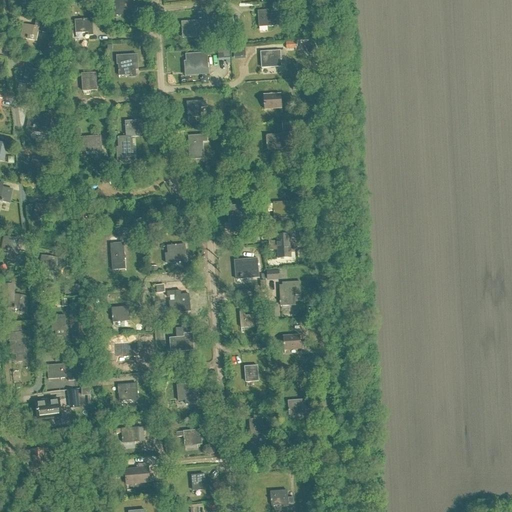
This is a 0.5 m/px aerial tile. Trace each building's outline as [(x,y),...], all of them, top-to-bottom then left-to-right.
[(112,0),(113,10),(111,10),(112,15),(113,15),(113,17),(134,16),(132,0),(112,0)] [(282,11),(281,3),(272,3),(272,12),(282,11)] [(45,7),(44,18),(54,19),(55,8),(45,7)] [(267,12),(258,12),(259,29),(279,27),(278,15),(267,15),(267,12)] [(93,36),(92,20),(74,21),(75,34),(88,33),(88,36),(93,36)] [(46,24),(46,23),(36,21),(34,27),(23,25),(21,38),(36,41),(38,29),(39,29),(39,33),(48,35),(46,24)] [(207,21),(182,23),(182,37),(199,36),(199,37),(208,36),(207,21)] [(18,40),(21,30),(12,27),(9,38),(18,40)] [(261,68),(281,67),(280,52),(273,52),(273,56),(265,57),(265,53),(260,53),(261,68)] [(136,77),(135,70),(138,70),(137,55),(117,56),(117,65),(118,65),(119,76),(131,76),(131,78),(136,77)] [(185,72),(202,71),(201,62),(207,61),(207,56),(193,57),(193,62),(184,62),(185,72)] [(26,69),(24,82),(39,85),(41,72),(26,69)] [(97,91),(96,74),(81,75),(82,92),(97,91)] [(264,110),(281,109),(280,95),(264,96),(264,110)] [(206,108),(205,102),(187,103),(188,118),(200,117),(200,108),(206,108)] [(48,135),(52,116),(45,115),(45,117),(30,114),(27,127),(32,128),(31,132),(48,135)] [(138,122),(125,122),(126,138),(131,138),(139,137),(138,122)] [(266,136),(267,150),(284,149),(283,135),(266,136)] [(205,136),(187,137),(189,159),(203,159),(202,143),(205,142),(205,136)] [(101,152),(100,138),(78,139),(79,153),(101,152)] [(118,147),(116,147),(116,158),(117,162),(118,162),(125,161),(125,156),(131,156),(131,153),(132,153),(131,138),(126,138),(118,138),(118,147)] [(33,158),(30,171),(45,174),(47,167),(50,168),(51,162),(48,162),(48,161),(33,158)] [(0,201),(10,204),(13,191),(3,189),(4,184),(0,183),(0,201)] [(49,207),(36,204),(34,218),(49,220),(51,209),(57,210),(58,202),(50,200),(49,207)] [(295,202),(273,204),(273,205),(268,205),(268,212),(274,212),(274,218),(296,216),(295,202)] [(235,206),(229,207),(231,232),(247,230),(245,209),(239,209),(239,206),(235,207),(235,206)] [(1,251),(17,253),(19,240),(4,237),(1,251)] [(277,239),(277,242),(269,243),(269,251),(277,250),(278,259),(291,258),(289,238),(277,239)] [(123,244),(111,245),(111,249),(113,271),(125,270),(124,252),(123,244)] [(185,245),(167,247),(168,254),(165,255),(166,264),(174,263),(173,260),(181,260),(181,262),(186,262),(185,245)] [(55,272),(57,259),(42,256),(40,269),(55,272)] [(259,278),(257,259),(234,261),(236,280),(236,277),(240,277),(240,278),(242,278),(242,277),(248,276),(248,279),(259,278)] [(267,281),(279,280),(279,271),(266,271),(267,281)] [(287,286),(279,286),(280,307),(295,306),(294,295),(301,295),(300,283),(287,283),(287,286)] [(26,297),(15,295),(14,284),(1,286),(4,304),(9,304),(8,308),(23,311),(26,297)] [(180,291),(176,292),(167,292),(167,298),(170,297),(170,302),(169,302),(170,313),(177,313),(190,312),(189,295),(181,295),(180,291)] [(129,321),(128,308),(106,309),(106,314),(112,313),(113,322),(129,321)] [(244,313),(240,313),(241,329),(254,327),(253,316),(244,317),(244,313)] [(65,316),(56,317),(57,321),(51,322),(52,332),(56,331),(56,337),(66,336),(65,316)] [(22,333),(9,335),(12,355),(16,355),(17,362),(28,361),(24,340),(23,340),(22,333)] [(184,335),(184,337),(169,338),(170,353),(194,351),(192,334),(184,335)] [(300,336),(283,337),(284,351),(304,349),(304,354),(308,354),(307,343),(300,344),(300,336)] [(114,356),(138,354),(138,353),(137,343),(137,342),(127,343),(127,341),(123,342),(123,343),(113,344),(114,344),(114,355),(114,356)] [(75,364),(47,366),(48,380),(68,379),(68,382),(76,381),(75,364)] [(259,382),(258,367),(244,368),(246,383),(259,382)] [(118,386),(119,403),(139,401),(137,384),(118,386)] [(198,399),(196,384),(177,386),(178,401),(198,399)] [(82,397),(90,396),(90,388),(81,389),(82,397)] [(59,400),(35,403),(37,419),(60,416),(59,400)] [(305,400),(288,402),(289,416),(312,414),(311,407),(305,408),(305,400)] [(258,435),(263,434),(261,419),(257,419),(257,420),(253,420),(249,420),(250,431),(248,431),(249,439),(259,438),(258,435)] [(138,428),(115,430),(115,434),(121,434),(122,444),(139,442),(144,442),(143,428),(138,428)] [(202,445),(200,431),(176,433),(177,438),(184,437),(184,446),(202,445)] [(33,469),(45,467),(43,450),(50,449),(49,441),(37,443),(38,451),(31,452),(33,469)] [(148,469),(125,471),(126,485),(149,483),(148,469)] [(204,475),(191,476),(192,492),(206,490),(204,475)] [(288,498),(287,491),(270,492),(271,506),(284,505),(284,507),(289,507),(289,509),(294,508),(293,498),(288,498)]
